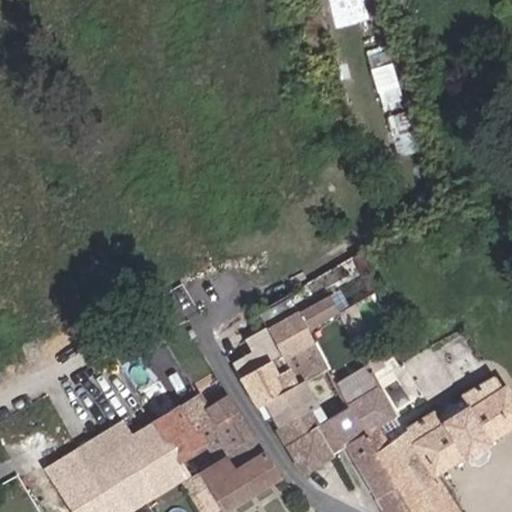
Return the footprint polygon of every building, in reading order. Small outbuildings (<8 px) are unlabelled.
[(274,325),(263,331),(277,357),(309,338),(311,337),(306,329),(335,313),(326,297),(296,313),(291,304),(269,316),(274,325)] [(290,386),(323,367),(326,365),(309,338),(277,357),(263,365),(256,352),(233,365),(257,406),(261,403),(290,386)] [(338,394),(323,367),(290,386),(304,412),(276,429),(273,430),(300,474),(331,455),(313,426),(319,423),(311,410),(338,394)] [(407,511),(458,511),(435,475),(460,459),(462,461),(490,443),(489,440),(511,424),(511,398),(503,385),(498,388),(491,377),(459,396),(466,407),(439,424),(432,413),(405,430),(405,432),(374,452),(395,492),(407,511)] [(216,386),(201,395),(207,404),(222,396),(216,386)] [(290,386),(261,403),(276,429),(304,412),(290,386)] [(71,511),(127,511),(188,475),(181,461),(204,449),(212,463),(254,437),(226,393),(222,396),(207,404),(201,395),(200,393),(99,453),(53,481),(71,511)] [(377,426),(360,398),(345,408),(319,423),(313,426),(331,455),(343,448),(364,434),(377,426)] [(407,511),(395,492),(374,452),(364,434),(343,448),(373,499),(380,511),(407,511)] [(278,476),(254,437),(212,463),(199,471),(222,510),(278,476)] [(45,467),(53,481),(99,453),(91,440),(45,467)]
